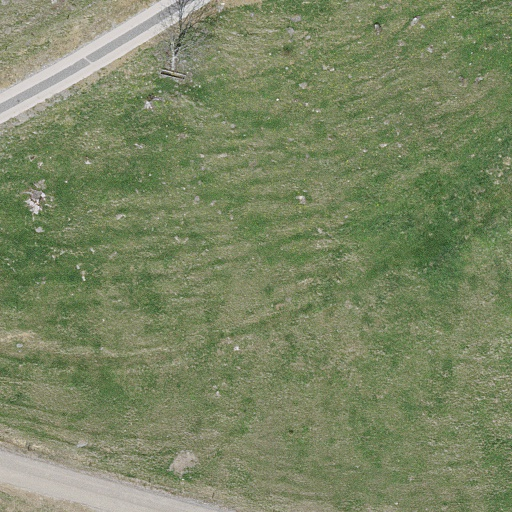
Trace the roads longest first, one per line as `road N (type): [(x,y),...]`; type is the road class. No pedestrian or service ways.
road 1 (track): [(157,511),(0,469)]
road 2 (track): [(0,77),(55,62),(127,0)]
